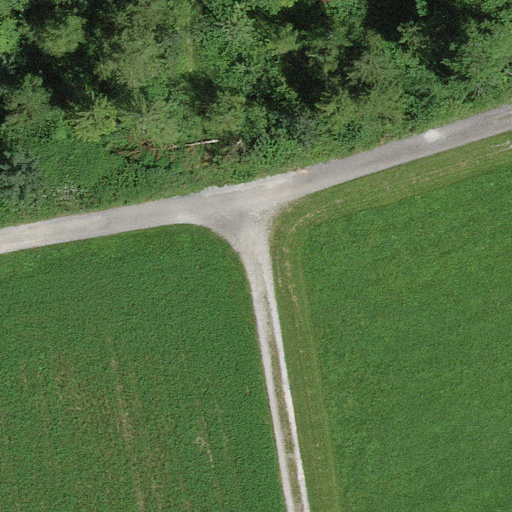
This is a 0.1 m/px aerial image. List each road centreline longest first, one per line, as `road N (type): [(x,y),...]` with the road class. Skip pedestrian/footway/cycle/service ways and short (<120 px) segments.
road 1 (track): [(511,114),(243,199),(0,241)]
road 2 (track): [(243,199),(300,511)]
